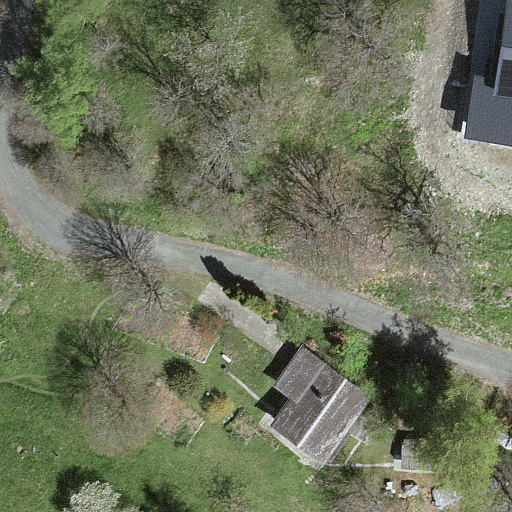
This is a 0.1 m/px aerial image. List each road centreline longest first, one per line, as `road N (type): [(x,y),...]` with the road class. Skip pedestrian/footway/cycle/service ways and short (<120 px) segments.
road 1 (track): [(0,156),(27,205),(91,242),(221,269),(511,374)]
road 2 (track): [(21,0),(0,155)]
